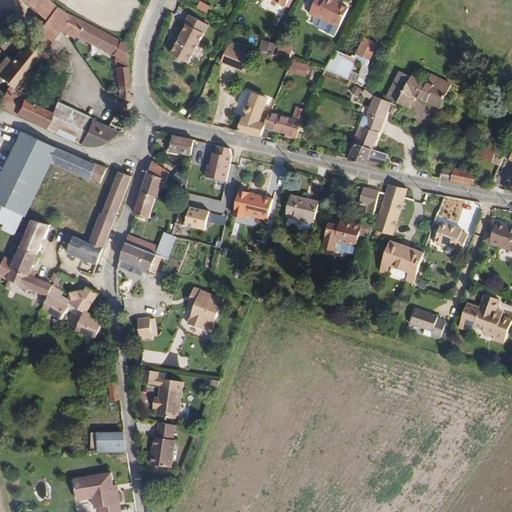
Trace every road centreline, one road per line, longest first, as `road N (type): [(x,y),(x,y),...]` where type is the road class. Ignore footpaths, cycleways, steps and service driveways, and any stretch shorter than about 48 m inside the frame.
road 1 (residential): [(511,202),(170,125),(150,113)]
road 2 (unclassified): [(141,506),(110,269),(142,166),(133,153)]
road 3 (track): [(133,153),(76,149),(0,114)]
